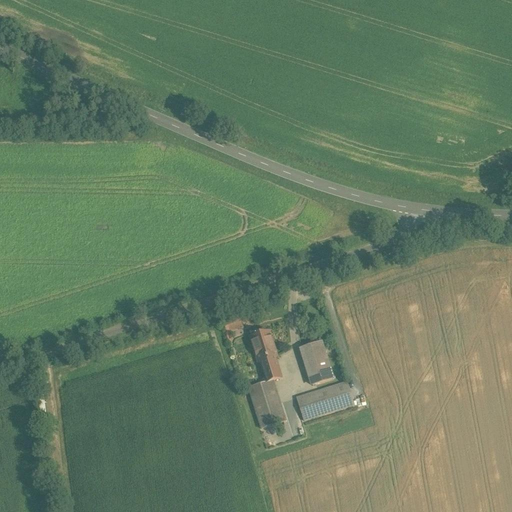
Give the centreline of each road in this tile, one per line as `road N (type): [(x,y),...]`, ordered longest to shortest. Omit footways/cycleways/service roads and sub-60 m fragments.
road 1 (unclassified): [(0,374),(370,251),(396,240),(414,209)]
road 2 (tertiary): [(0,48),(284,173),(414,209)]
